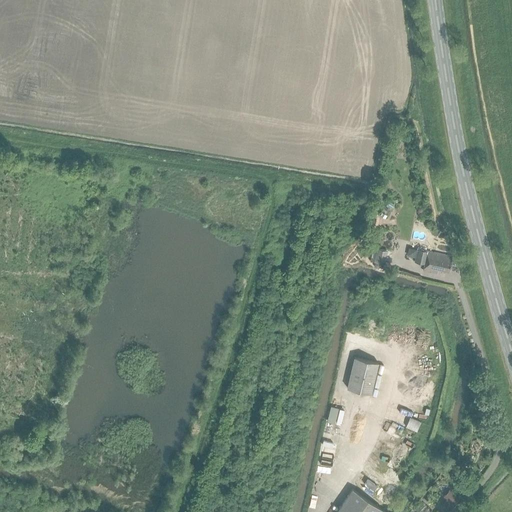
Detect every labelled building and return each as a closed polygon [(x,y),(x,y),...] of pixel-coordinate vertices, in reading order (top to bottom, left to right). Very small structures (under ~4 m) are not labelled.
[(374,263),(385,265),(388,251),(376,249),(375,254),(374,261),(374,263)] [(417,250),(415,258),(414,262),(424,264),(427,252),(417,250)] [(427,252),(424,264),(423,271),(437,273),(437,269),(449,272),(452,257),(427,252)] [(378,363),(354,357),(347,388),(371,394),(378,363)] [(339,408),(331,406),(328,422),(335,424),(339,408)] [(412,416),(408,426),(419,431),(424,421),(412,416)] [(323,463),(333,465),(335,456),(325,454),(323,463)] [(376,489),(379,484),(369,478),(366,483),(376,489)] [(380,511),(382,509),(352,489),(336,511),(380,511)] [(445,501),(452,508),(459,499),(452,493),(445,501)]
